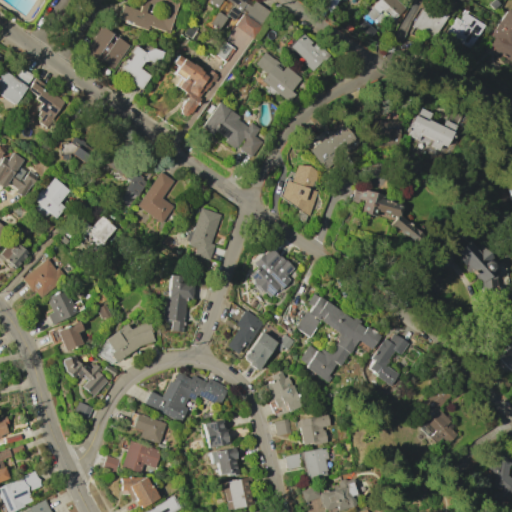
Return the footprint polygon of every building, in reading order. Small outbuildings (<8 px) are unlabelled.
[(121,4),(138,10),(141,0),(175,0),(178,1),(168,32),(147,25),(146,30),(131,24),(131,22),(117,17),(121,4)] [(207,0),(241,0),(241,1),(249,6),(253,1),(268,10),(260,22),(244,12),(245,11),(240,7),(232,20),(225,16),(217,29),(214,27),(213,28),(209,26),(210,25),(208,23),(216,11),(222,15),(230,3),(226,0),(220,0),(215,8),(206,2),(207,0)] [(336,0),(329,12),(321,6),(324,0),(336,0)] [(377,0),(395,0),(403,7),(392,20),(381,9),(371,20),(365,14),(377,0)] [(491,0),(494,0),(498,4),(492,9),(487,4),(491,0)] [(423,2),(446,16),(432,39),(410,26),(423,2)] [(503,9),(511,14),(511,38),(509,44),(511,46),(511,55),(509,61),(489,49),(490,47),(487,45),(491,38),(487,35),(503,9)] [(241,13),(260,26),(251,38),(233,25),(241,13)] [(439,36),(457,46),(459,42),(469,48),(482,26),(463,15),(459,21),(451,16),(439,36)] [(363,20),(375,32),(369,39),(356,28),(363,20)] [(189,23),(196,28),(194,30),(198,33),(192,40),(182,33),(189,23)] [(345,24),(351,28),(348,32),(342,28),(345,24)] [(99,25),(111,34),(106,41),(110,44),(115,37),(127,45),(111,69),(99,60),(101,56),(97,53),(94,58),(82,50),(99,25)] [(300,33),(309,42),(307,44),(310,46),(314,42),(327,55),(323,60),(321,59),(310,71),(301,62),(302,60),(288,46),(300,33)] [(221,41),(232,49),(224,61),(213,54),(221,41)] [(123,59),(126,60),(131,54),(128,52),(133,46),(142,52),(151,49),(161,52),(159,58),(141,61),(137,68),(148,75),(138,89),(128,81),(131,77),(117,67),(123,59)] [(262,52),(275,62),(273,65),(280,71),(283,66),(299,78),(289,90),(294,94),(287,102),(259,80),(265,73),(253,64),(262,52)] [(186,115),(182,115),(179,113),(178,109),(186,98),(181,95),(183,92),(173,85),(179,76),(173,72),(176,67),(170,63),(176,55),(190,65),(191,64),(198,68),(197,69),(201,72),(200,73),(203,75),(207,70),(215,76),(211,82),(210,81),(203,91),(202,90),(197,97),(199,98),(189,113),(187,112),(186,115)] [(0,72),(1,71),(10,76),(17,65),(31,75),(23,86),(24,87),(12,105),(0,96),(0,72)] [(33,78),(43,85),(40,89),(50,96),(52,94),(62,101),(44,127),(36,121),(39,117),(36,115),(39,111),(37,110),(41,103),(34,98),(35,96),(25,89),(33,78)] [(217,102),(237,116),(235,119),(245,126),(248,122),(257,129),(252,136),(260,142),(249,157),(237,148),(243,139),(241,137),(233,148),(222,140),(224,138),(213,130),(209,134),(198,126),(217,102)] [(428,113),(425,120),(438,126),(442,120),(453,125),(443,147),(438,144),(436,149),(427,145),(429,140),(418,135),(416,140),(405,134),(407,129),(405,128),(412,113),(414,114),(417,108),(428,113)] [(398,122),(372,121),(372,145),(397,146),(398,122)] [(357,143),(322,169),(307,149),(342,123),(357,143)] [(69,153),(67,154),(67,158),(59,159),(59,155),(57,155),(56,148),(58,148),(57,144),(67,142),(71,136),(77,140),(78,139),(82,142),(81,143),(90,150),(81,162),(69,153)] [(0,157),(1,156),(6,160),(11,152),(21,159),(16,166),(25,172),(26,170),(36,176),(22,197),(14,191),(15,189),(6,183),(3,187),(0,185),(0,157)] [(140,161),(152,169),(135,196),(123,188),(140,161)] [(289,182),(295,164),(307,165),(316,172),(310,190),(315,191),(306,217),(278,197),(284,181),(289,182)] [(158,171),(171,180),(159,198),(171,206),(160,222),(134,205),(158,171)] [(39,188),(41,189),(51,177),(66,191),(57,202),(62,207),(53,218),(45,212),(41,217),(32,209),(36,204),(30,199),(39,188)] [(351,191),(357,192),(358,189),(380,195),(379,198),(402,205),(398,216),(407,223),(410,223),(411,225),(410,226),(424,237),(418,245),(407,236),(404,238),(399,234),(400,231),(396,227),(393,230),(389,226),(397,217),(375,211),(373,216),(358,212),(362,201),(360,200),(358,204),(348,201),(351,191)] [(198,208),(220,215),(211,243),(215,244),(210,260),(192,255),(194,248),(186,245),(198,208)] [(83,221),(89,227),(99,215),(114,228),(102,241),(104,242),(96,251),(73,232),(83,221)] [(60,234),(68,241),(64,245),(56,238),(60,234)] [(0,250),(6,244),(10,248),(15,243),(27,254),(12,270),(5,264),(7,262),(0,255),(0,250)] [(253,267),(249,263),(259,253),(260,253),(267,247),(276,256),(277,255),(282,260),(282,259),(291,268),(284,276),(288,280),(277,290),(275,288),(267,296),(261,291),(260,292),(248,280),(249,278),(246,274),(253,267)] [(461,247),(487,276),(479,283),(453,254),(461,247)] [(44,258),(54,269),(56,267),(64,277),(38,297),(31,288),(29,290),(19,278),(44,258)] [(163,297),(166,298),(169,275),(181,276),(180,283),(191,285),(190,300),(184,299),(180,331),(168,330),(169,320),(160,319),(163,297)] [(63,289),(70,304),(78,300),(83,308),(50,325),(45,314),(51,312),(44,298),(63,289)] [(304,310),(306,311),(310,306),(305,302),(311,293),(350,320),(352,317),(359,321),(357,324),(363,329),(365,326),(378,335),(369,349),(356,340),(338,366),(334,363),(333,365),(326,375),(328,377),(325,382),(304,367),(305,365),(296,359),(306,344),(316,351),(319,348),(327,353),(335,341),(334,340),(337,334),(318,321),(307,337),(293,327),(304,310)] [(236,327),(232,324),(234,322),(224,315),(229,301),(242,310),(243,309),(262,322),(244,347),(241,345),(235,353),(224,345),(236,327)] [(70,325),(70,324),(77,320),(81,330),(76,332),(81,344),(63,351),(58,340),(51,343),(46,331),(60,325),(61,328),(70,325)] [(104,340),(103,339),(124,324),(128,329),(136,325),(148,321),(150,329),(148,329),(152,341),(136,346),(109,365),(94,354),(104,340)] [(259,331),(275,342),(255,370),(246,364),(248,361),(241,356),(259,331)] [(371,361),(368,358),(382,338),(386,340),(391,333),(407,343),(399,354),(392,349),(386,360),(387,360),(384,365),(396,373),(388,385),(374,376),(375,374),(366,368),(371,361)] [(292,341),(285,349),(276,343),(283,334),(292,341)] [(504,347),(502,345),(506,340),(509,343),(511,340),(511,374),(495,356),(504,347)] [(60,360),(59,359),(72,355),(74,360),(78,364),(81,362),(87,368),(92,363),(100,371),(97,374),(105,381),(90,396),(80,386),(86,379),(80,374),(79,375),(75,375),(74,374),(70,378),(62,371),(61,365),(60,366),(58,361),(60,360)] [(104,363),(114,370),(110,376),(100,369),(104,363)] [(268,378),(267,375),(278,370),(282,378),(285,376),(300,405),(287,412),(286,411),(274,417),(267,402),(271,400),(261,381),(268,378)] [(142,403),(180,423),(187,410),(183,407),(187,401),(194,404),(197,399),(220,411),(231,391),(208,379),(205,384),(192,377),(190,381),(176,374),(163,399),(148,392),(142,403)] [(423,403),(422,402),(439,384),(449,394),(436,408),(449,420),(445,424),(455,434),(446,444),(440,437),(434,443),(418,428),(424,421),(415,411),(423,403)] [(76,401),(90,408),(84,421),(70,414),(76,401)] [(298,426),(296,419),(319,414),(318,412),(323,411),(324,413),(325,413),(327,425),(319,427),(320,430),(322,429),(325,442),(311,444),(310,442),(299,444),(295,426),(298,426)] [(135,413),(164,423),(157,444),(137,437),(140,430),(130,426),(135,413)] [(0,417),(0,436),(8,434),(2,417),(0,417)] [(289,417),(292,432),(274,436),(271,421),(289,417)] [(220,419),(223,430),(227,429),(230,443),(206,448),(200,423),(220,419)] [(511,437),(511,451),(511,452),(503,444),(511,436),(511,437)] [(127,440),(159,451),(153,467),(141,463),(138,473),(118,467),(127,440)] [(20,444),(22,450),(11,454),(9,448),(20,444)] [(232,447),(234,458),(232,459),(235,473),(225,476),(224,473),(216,475),(214,463),(208,464),(206,453),(232,447)] [(0,450),(6,448),(9,456),(0,459),(0,462),(6,478),(0,480),(0,450)] [(318,448),(319,449),(324,448),(326,458),(322,459),(325,470),(324,470),(325,475),(305,479),(299,452),(318,448)] [(500,449),(511,458),(511,460),(506,468),(507,475),(511,479),(511,491),(510,494),(511,494),(511,497),(510,501),(511,502),(511,511),(500,511),(484,504),(493,488),(499,491),(500,490),(494,486),(494,473),(486,467),(500,449)] [(296,453),(299,466),(285,469),(282,456),(296,453)] [(104,455),(117,459),(112,472),(100,468),(104,455)] [(0,484),(32,471),(39,485),(25,491),(29,501),(20,505),(21,506),(6,511),(3,511),(0,503),(0,484)] [(118,490),(118,478),(126,477),(126,476),(129,476),(129,477),(143,476),(147,484),(151,481),(155,486),(151,488),(157,497),(138,507),(137,504),(134,506),(131,501),(134,500),(133,499),(130,501),(125,493),(118,493),(118,490)] [(221,493),(218,482),(249,476),(254,503),(224,509),(223,503),(224,503),(222,493),(221,493)] [(313,484),(315,492),(329,488),(330,490),(332,490),(331,488),(332,486),(334,485),(334,484),(336,480),(340,479),(343,480),(351,478),(353,485),(352,485),(355,494),(349,496),(350,498),(351,498),(354,505),(335,511),(333,506),(322,510),(317,497),(300,502),(296,489),(313,484)] [(139,511),(172,494),(179,508),(171,511),(139,511)] [(22,511),(28,509),(27,507),(42,499),(48,511),(22,511)]
